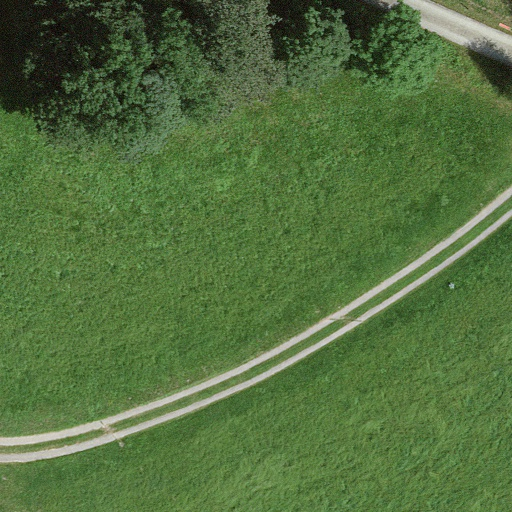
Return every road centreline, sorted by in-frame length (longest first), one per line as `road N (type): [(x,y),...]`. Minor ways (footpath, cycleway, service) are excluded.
road 1 (track): [(0,450),(114,427),(282,357),(389,295),(511,204)]
road 2 (track): [(397,0),(511,53)]
